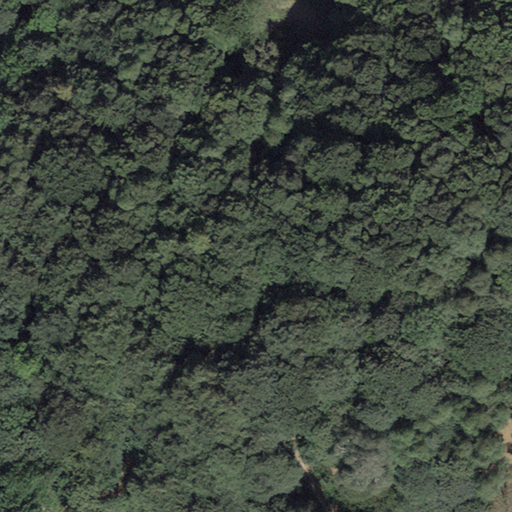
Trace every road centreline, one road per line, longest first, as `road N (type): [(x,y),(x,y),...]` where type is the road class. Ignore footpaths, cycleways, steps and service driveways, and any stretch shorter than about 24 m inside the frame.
road 1 (track): [(134,511),(124,420),(133,332),(169,162),(238,58),(299,3),(313,9),(316,28),(264,127),(254,164),(255,239),(281,431),(327,511)]
road 2 (track): [(0,189),(66,511)]
